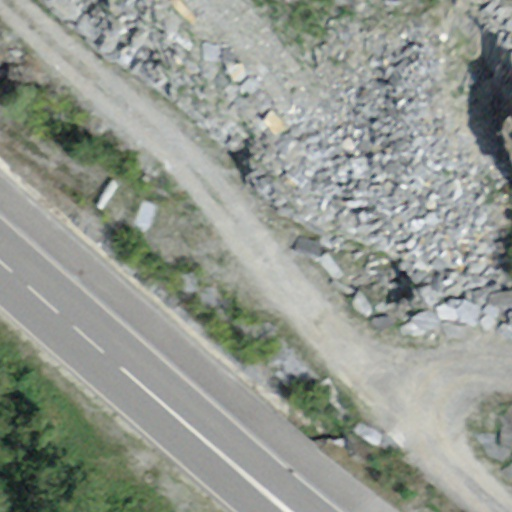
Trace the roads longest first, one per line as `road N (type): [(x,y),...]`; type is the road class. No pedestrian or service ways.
road 1 (track): [(0,123),(403,369),(511,468)]
road 2 (secondary): [(293,511),(0,253)]
